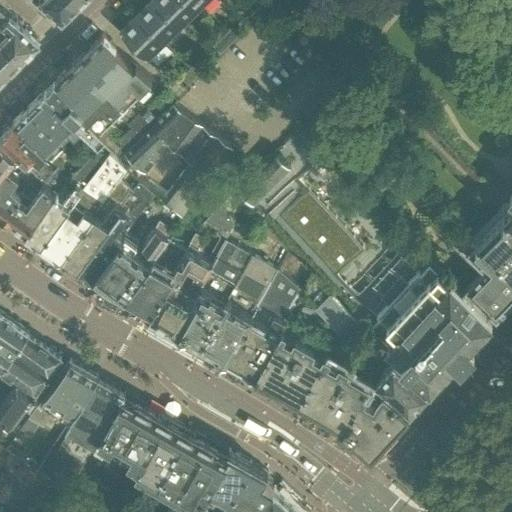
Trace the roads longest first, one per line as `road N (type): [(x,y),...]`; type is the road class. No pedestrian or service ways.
road 1 (residential): [(0,260),(332,469)]
road 2 (tertiary): [(511,337),(382,477)]
